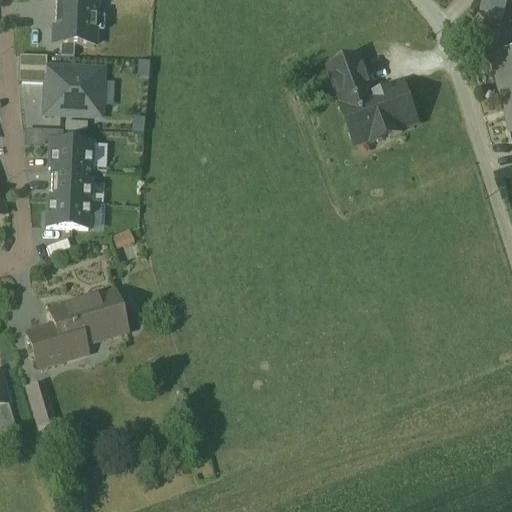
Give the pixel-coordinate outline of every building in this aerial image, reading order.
[(53,0),(51,48),(60,49),(73,49),(95,50),(97,0),(53,0)] [(73,49),(60,49),(60,59),(73,60),(73,49)] [(511,54),(493,56),(500,86),(511,82),(511,54)] [(18,86),(46,88),(46,71),(47,59),(19,58),(18,86)] [(360,59),(330,70),(344,107),(374,96),(360,59)] [(46,88),(44,117),(100,120),(103,74),(46,71),(46,88)] [(511,82),(500,86),(506,110),(511,108),(511,82)] [(344,107),(342,108),(356,146),(372,141),(373,144),(403,134),(402,130),(417,124),(403,86),(374,96),(344,107)] [(92,174),(93,143),(44,141),(43,172),(92,174)] [(91,205),(92,174),(43,172),(42,203),(91,205)] [(90,235),(91,205),(42,203),(41,234),(90,235)] [(115,296),(50,315),(54,328),(56,334),(46,337),(55,367),(67,363),(87,357),(84,348),(122,336),(117,318),(121,316),(115,296)] [(54,328),(28,336),(38,372),(55,367),(46,337),(56,334),(54,328)] [(0,378),(0,377),(0,409),(6,407),(9,406),(0,378)] [(43,387),(30,391),(34,405),(47,401),(43,387)] [(6,407),(0,409),(0,433),(13,430),(6,407)]
